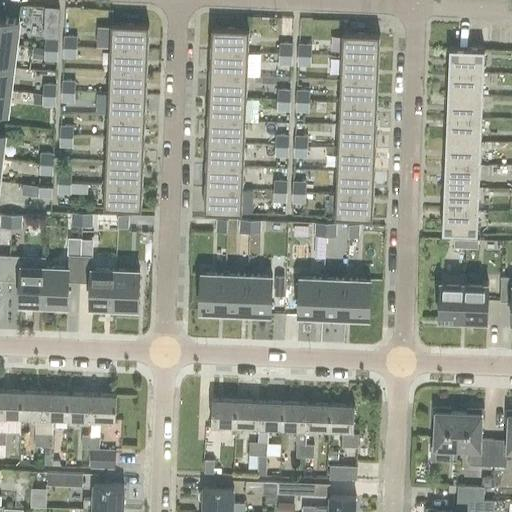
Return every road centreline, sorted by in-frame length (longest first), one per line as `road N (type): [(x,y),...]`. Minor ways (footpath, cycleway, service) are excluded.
road 1 (residential): [(401,366),(415,6)]
road 2 (residential): [(169,359),(185,0)]
road 3 (residential): [(401,366),(169,359)]
road 4 (residential): [(169,359),(0,351)]
road 5 (residential): [(163,511),(169,359)]
road 6 (residential): [(392,511),(401,366)]
road 7 (residential): [(415,6),(272,0)]
